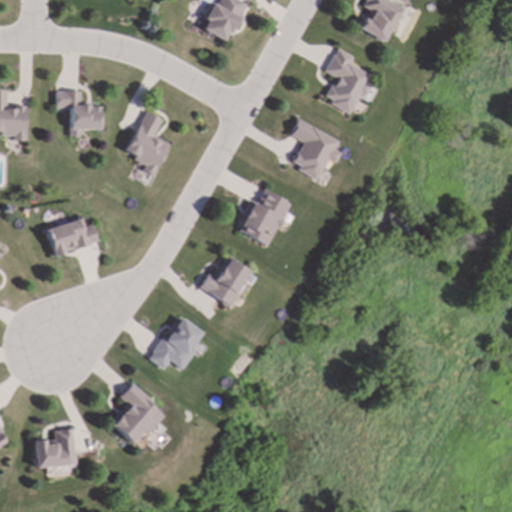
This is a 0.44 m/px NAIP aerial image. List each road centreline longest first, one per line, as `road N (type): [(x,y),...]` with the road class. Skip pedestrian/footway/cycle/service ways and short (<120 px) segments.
road 1 (residential): [(55,345),(148,278),(310,0)]
road 2 (residential): [(0,42),(129,53),(245,115)]
